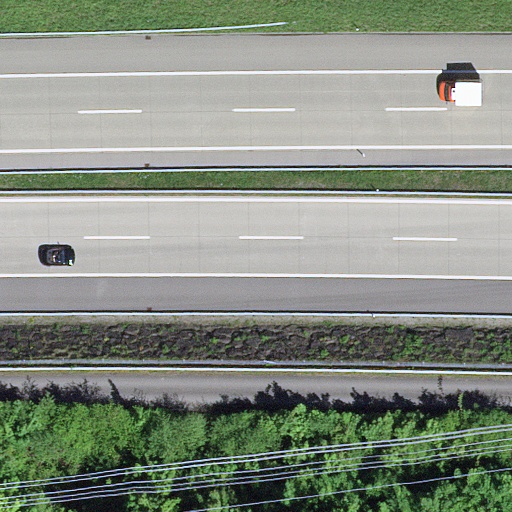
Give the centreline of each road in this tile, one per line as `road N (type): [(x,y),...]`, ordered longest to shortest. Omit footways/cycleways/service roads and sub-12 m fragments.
road 1 (unclassified): [(511,398),(0,391)]
road 2 (motorway): [(511,109),(0,113)]
road 3 (motorway): [(0,241),(511,243)]
